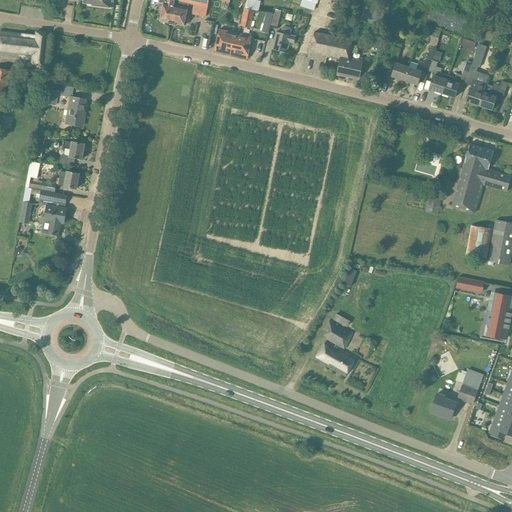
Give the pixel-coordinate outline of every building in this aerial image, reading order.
[(82,0),(82,4),(86,4),(86,5),(112,8),(113,0),(82,0)] [(182,0),(158,0),(158,3),(163,4),(160,21),(168,23),(168,24),(169,24),(169,22),(171,21),(172,14),(175,15),(176,11),(173,10),(175,0),(182,2),(182,0)] [(169,22),(169,24),(175,26),(176,24),(184,26),(187,11),(192,12),(192,14),(206,17),(209,0),(218,0),(222,1),(221,0),(182,0),(182,2),(175,0),(173,10),(176,11),(175,15),(172,14),(171,21),(169,22)] [(254,10),(258,11),(260,2),(255,1),(254,0),(246,0),(244,8),(254,10)] [(302,0),(300,7),(314,11),(316,4),(317,4),(318,0),(302,0)] [(254,10),(244,8),(240,27),(243,17),(252,19),(254,10)] [(384,13),(364,8),(360,21),(381,26),(384,13)] [(254,10),(252,19),(243,17),(240,27),(250,28),(254,10)] [(498,13),(492,11),(489,22),(495,24),(498,13)] [(267,12),(264,20),(271,22),(273,14),(267,12)] [(289,29),(284,27),(282,29),(281,33),(276,32),(272,49),(287,53),(289,42),(291,36),(289,35),(291,31),(289,29)] [(239,34),(219,29),(215,51),(230,55),(231,48),(232,45),(234,46),(235,42),(236,43),(237,33),(239,34)] [(432,29),(430,35),(439,38),(441,32),(432,29)] [(35,35),(0,31),(0,56),(32,60),(31,64),(41,65),(44,33),(35,32),(35,35)] [(327,56),(331,57),(333,49),(350,52),(352,41),(314,32),(308,58),(326,63),(327,56)] [(251,36),(239,34),(237,33),(236,43),(235,42),(234,46),(232,45),(231,48),(230,55),(247,59),(251,36)] [(401,48),(395,46),(392,54),(391,59),(397,61),(401,48)] [(348,58),(350,52),(333,49),(331,57),(340,59),(337,75),(359,79),(361,70),(363,62),(348,58)] [(439,63),(442,54),(436,52),(433,61),(438,62),(439,63)] [(409,68),(404,81),(417,85),(422,72),(423,70),(428,72),(432,60),(426,58),(424,63),(419,61),(416,70),(409,68)] [(432,60),(428,72),(434,73),(433,76),(429,89),(442,93),(446,80),(439,78),(442,69),(436,67),(438,62),(433,61),(432,60)] [(391,77),(404,81),(409,68),(396,63),(391,77)] [(460,82),(466,84),(472,65),(466,63),(462,75),(456,74),(455,78),(448,76),(446,80),(442,93),(455,98),(459,85),(460,82)] [(466,102),(479,106),(486,84),(489,76),(476,72),(478,67),(472,65),(466,84),(471,86),(466,102)] [(0,110),(10,72),(0,69),(0,110)] [(479,106),(492,110),(496,99),(497,99),(499,99),(501,98),(502,97),(503,96),(504,96),(508,83),(501,81),(500,86),(494,84),(493,87),(486,84),(479,106)] [(62,87),(45,84),(44,93),(43,93),(41,103),(55,106),(57,96),(61,97),(62,87)] [(65,124),(82,127),(83,117),(81,117),(84,100),(70,97),(65,124)] [(45,139),(36,138),(31,161),(36,162),(37,157),(41,158),(45,139)] [(84,144),(65,141),(64,148),(71,149),(69,156),(61,155),(60,163),(74,165),(75,158),(82,159),(82,158),(84,158),(85,153),(83,152),(84,144)] [(455,196),(478,203),(493,151),(470,144),(455,196)] [(27,177),(36,179),(40,164),(31,162),(27,177)] [(79,174),(67,172),(67,173),(61,172),(58,186),(76,189),(79,174)] [(42,181),(41,191),(55,193),(57,184),(42,181)] [(55,194),(55,193),(41,191),(32,189),(26,188),(25,190),(20,222),(28,224),(32,203),(29,203),(31,193),(40,195),(40,199),(55,202),(56,194),(55,194)] [(427,210),(438,213),(442,199),(431,196),(427,210)] [(66,209),(47,206),(42,233),(58,236),(60,223),(64,224),(66,209)] [(511,250),(511,223),(496,221),(488,265),(493,266),(494,262),(509,265),(511,250)] [(466,256),(485,260),(491,229),(471,225),(466,256)] [(458,277),(456,287),(471,290),(472,291),(472,290),(481,292),(482,289),(484,282),(458,277)] [(488,311),(485,325),(489,326),(488,329),(487,335),(495,336),(495,337),(502,338),(505,338),(506,339),(507,332),(511,310),(511,309),(511,310),(510,309),(508,309),(511,296),(496,293),(493,306),(492,312),(488,311)] [(336,313),(332,319),(347,327),(350,321),(336,313)] [(352,333),(329,320),(324,329),(331,332),(327,339),(344,348),(352,333)] [(356,358),(325,341),(315,359),(345,376),(356,358)] [(429,362),(430,365),(433,366),(436,365),(437,360),(436,357),(433,357),(431,358),(429,362)] [(455,380),(462,383),(457,399),(472,405),(483,375),(468,369),(465,375),(458,372),(455,380)] [(444,396),(437,394),(431,412),(438,414),(439,412),(450,416),(450,419),(451,419),(456,403),(444,398),(444,396)] [(503,407),(511,409),(511,397),(507,396),(503,407)] [(499,417),(511,421),(511,409),(503,407),(499,417)] [(511,421),(499,417),(497,423),(495,428),(492,427),(490,433),(503,438),(503,437),(505,433),(505,432),(511,434),(511,421)] [(462,437),(459,450),(468,452),(471,439),(462,437)] [(505,461),(510,448),(493,442),(488,454),(505,461)]
